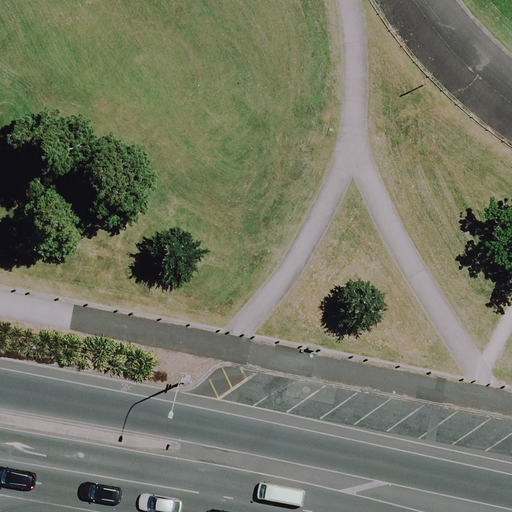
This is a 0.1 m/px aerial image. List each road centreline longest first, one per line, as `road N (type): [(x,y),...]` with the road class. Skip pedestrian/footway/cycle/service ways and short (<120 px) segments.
road 1 (secondary): [(428,511),(120,446)]
road 2 (primary): [(120,446),(0,492)]
road 3 (secondary): [(120,446),(0,429)]
